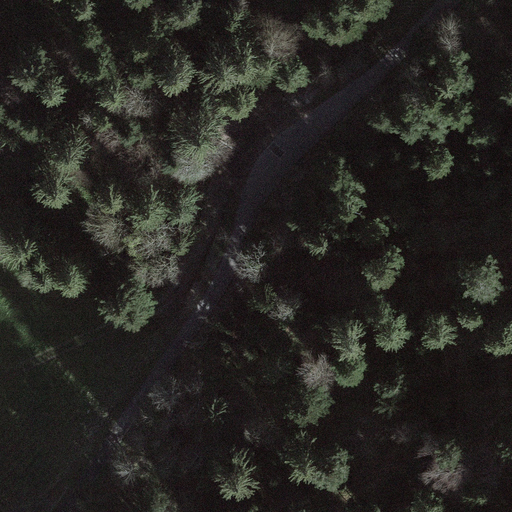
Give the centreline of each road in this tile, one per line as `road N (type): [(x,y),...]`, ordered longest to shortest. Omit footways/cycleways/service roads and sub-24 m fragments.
road 1 (unclassified): [(61,511),(217,292),(265,175),(296,139),(375,77),(446,0)]
road 2 (track): [(0,376),(140,316),(186,265),(226,169),(249,143),(279,132),(296,139)]
